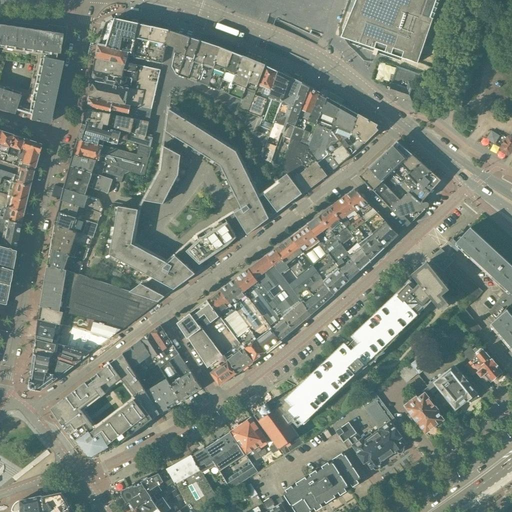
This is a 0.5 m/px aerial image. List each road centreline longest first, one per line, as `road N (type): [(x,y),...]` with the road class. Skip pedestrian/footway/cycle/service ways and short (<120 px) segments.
road 1 (residential): [(403,121),(317,57),(164,0)]
road 2 (tertiary): [(58,137),(0,390)]
road 3 (residential): [(412,240),(222,401)]
road 4 (residential): [(160,313),(348,171)]
road 5 (residential): [(511,405),(366,511)]
road 6 (residential): [(28,411),(160,313)]
road 7 (residential): [(222,401),(81,478)]
road 8 (tertiary): [(90,0),(58,137)]
